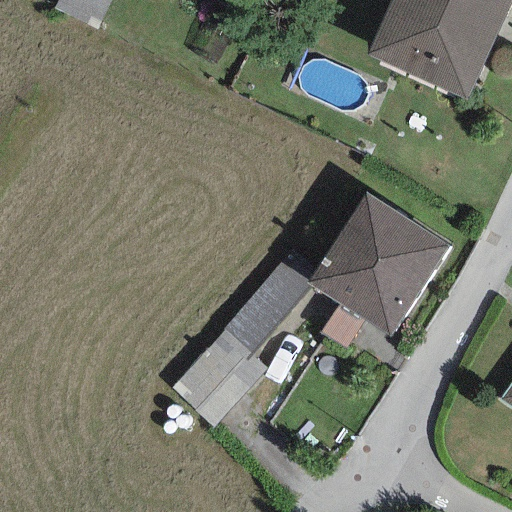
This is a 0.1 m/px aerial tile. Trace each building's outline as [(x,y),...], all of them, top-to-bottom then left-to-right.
[(97,31),(112,0),(57,0),(52,9),(97,31)] [(392,0),(367,56),(466,100),(510,0),(392,0)] [(312,287),(390,336),(447,246),(364,193),(306,283),(312,287)] [(312,287),(306,283),(280,264),(169,391),(211,427),(267,369),(252,355),(312,287)] [(511,382),(500,399),(511,408),(511,382)]
